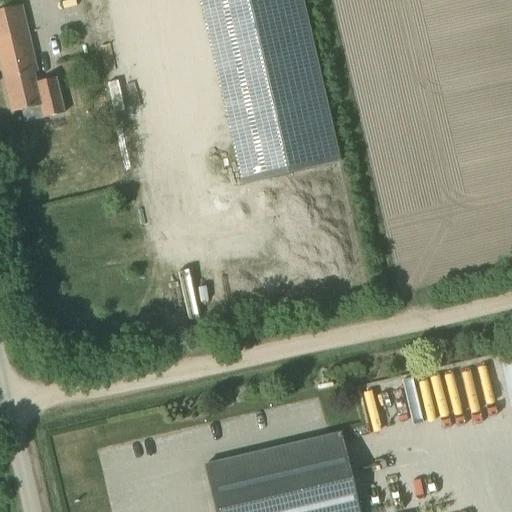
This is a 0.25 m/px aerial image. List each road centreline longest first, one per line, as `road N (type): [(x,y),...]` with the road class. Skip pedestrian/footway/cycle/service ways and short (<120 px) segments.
road 1 (track): [(14,414),(511,303)]
road 2 (unclassified): [(38,511),(0,350)]
